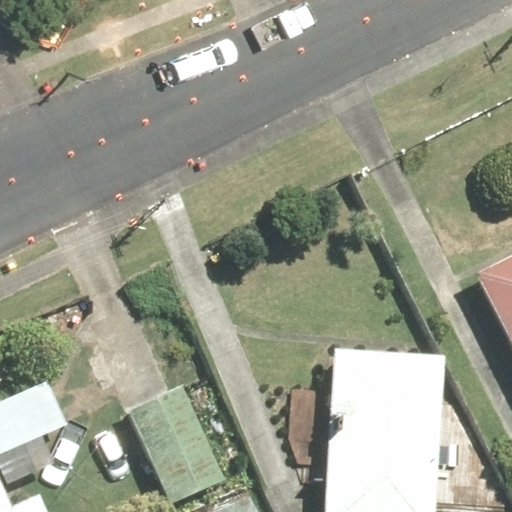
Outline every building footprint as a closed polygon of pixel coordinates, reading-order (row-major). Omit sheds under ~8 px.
[(511,249),(475,267),(511,345),(511,249)] [(340,347),(329,511),(437,511),(447,354),(340,347)] [(191,377),(127,406),(173,509),(237,480),(191,377)] [(0,511),(18,511),(0,471),(0,511)] [(265,511),(256,491),(208,511),(265,511)]
